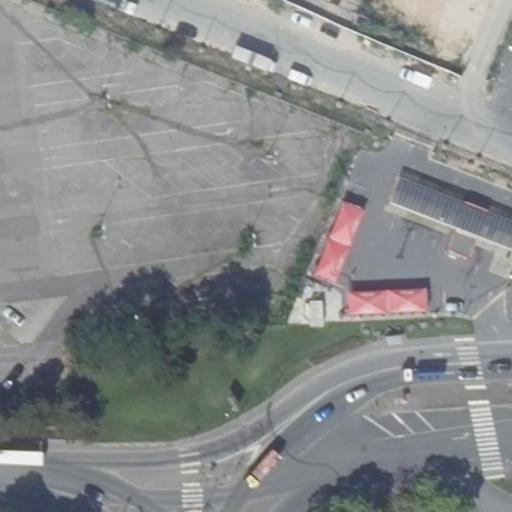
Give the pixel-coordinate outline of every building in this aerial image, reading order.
[(403,212),(452,231),(463,202),(415,183),(403,212)] [(315,275),(339,282),(361,205),(337,199),(315,275)] [(452,231),(469,237),(480,209),(463,202),(452,231)] [(511,221),(480,209),(469,237),(500,250),(511,254),(511,221)] [(346,289),(347,313),(428,311),(428,286),(346,289)]
